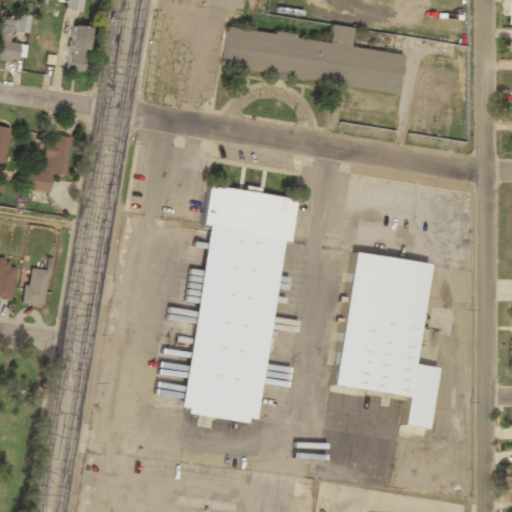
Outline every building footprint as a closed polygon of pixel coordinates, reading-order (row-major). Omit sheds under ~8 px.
[(64,0),(63,9),(79,12),(81,0),(64,0)] [(11,31),(26,33),(28,15),(13,13),(11,31)] [(0,58),(22,61),(24,44),(7,42),(10,20),(0,18),(0,58)] [(222,27),(217,69),(394,92),(399,54),(347,47),(349,28),(327,25),(325,40),(222,27)] [(65,70),(83,72),(87,27),(70,26),(65,70)] [(22,189),(46,192),(49,174),(63,176),(68,137),(51,135),(50,144),(42,143),(38,171),(24,169),(22,189)] [(277,241),(287,243),(294,200),(211,186),(175,411),(248,423),(277,241)] [(329,387),(401,397),(397,426),(425,430),(433,368),(411,364),(425,264),(348,253),(329,387)] [(0,298),(8,300),(13,267),(4,266),(6,258),(0,257),(0,298)] [(19,302),(40,305),(45,270),(28,268),(26,285),(22,284),(19,302)]
